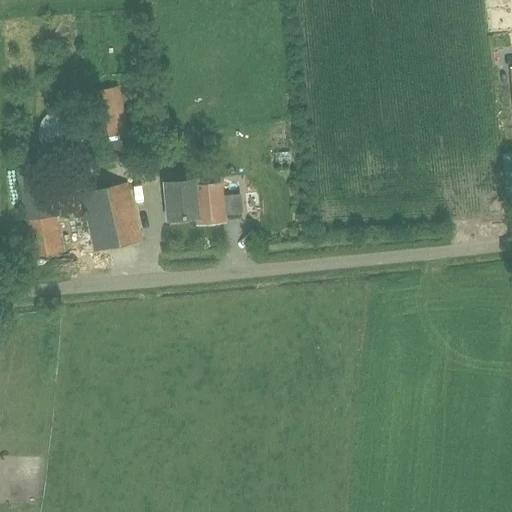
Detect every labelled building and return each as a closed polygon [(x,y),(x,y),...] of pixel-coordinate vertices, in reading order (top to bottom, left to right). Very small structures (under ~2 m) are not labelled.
[(506,0),(494,0),(487,1),(488,11),(507,9),(506,0)] [(92,132),(101,166),(139,156),(134,133),(129,134),(118,87),(95,93),(103,129),(92,132)] [(31,259),(61,254),(55,218),(50,219),(44,184),(49,183),(46,166),(17,170),(31,259)] [(169,221),(198,218),(198,224),(224,221),(221,185),(207,186),(207,181),(196,182),(196,181),(165,183),(169,221)] [(97,252),(143,242),(130,183),(84,193),(97,252)]
